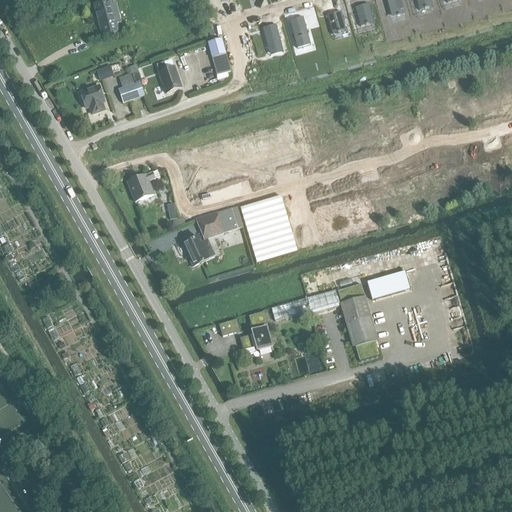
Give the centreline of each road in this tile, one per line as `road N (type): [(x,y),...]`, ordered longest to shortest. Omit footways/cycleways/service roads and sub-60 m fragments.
road 1 (unclassified): [(274,511),(0,31)]
road 2 (secondary): [(249,511),(0,74)]
road 3 (unknown): [(333,511),(511,466)]
